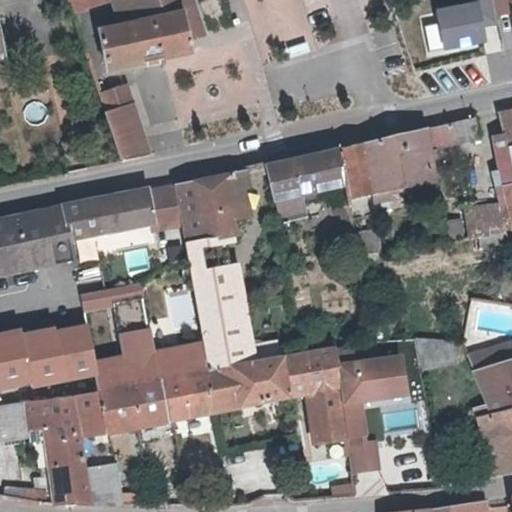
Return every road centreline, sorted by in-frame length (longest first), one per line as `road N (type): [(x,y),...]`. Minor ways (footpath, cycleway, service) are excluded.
road 1 (residential): [(511,91),(0,203)]
road 2 (residential): [(511,486),(309,511)]
